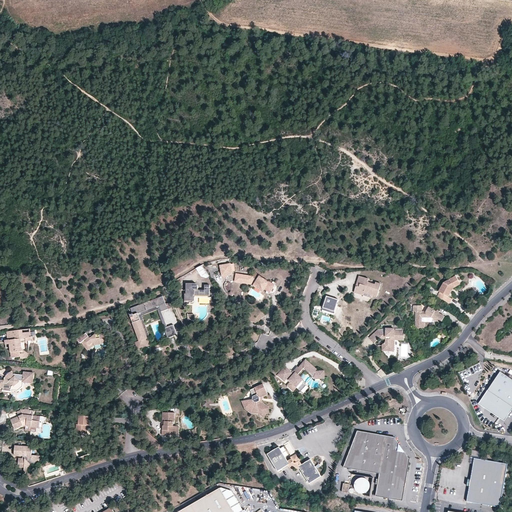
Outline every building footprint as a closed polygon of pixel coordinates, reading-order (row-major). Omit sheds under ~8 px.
[(201,264),(195,268),(202,279),(208,275),(201,264)] [(222,275),(231,274),(229,265),(220,266),(222,275)] [(265,289),(267,290),(270,291),(273,285),(271,283),(268,282),(259,277),(257,280),(252,277),(236,275),(235,281),(251,283),(262,291),(264,288),(265,289)] [(359,287),(356,286),(354,292),(364,295),(365,292),(377,296),(381,284),(376,282),(375,284),(368,282),(369,278),(359,275),(357,282),(360,284),(359,287)] [(438,296),(449,303),(452,298),(448,296),(454,287),(453,285),(459,282),(455,276),(444,282),(438,291),(440,292),(438,296)] [(195,303),(209,303),(209,285),(205,285),(205,290),(198,290),(198,287),(197,286),(196,285),(196,284),(185,284),(185,290),(187,290),(187,293),(185,294),(185,304),(190,304),(190,302),(193,302),(194,300),(195,300),(195,303)] [(338,299),(326,295),(322,307),(334,311),(338,299)] [(161,312),(167,310),(162,297),(130,308),(132,314),(130,315),(139,341),(135,342),(137,349),(149,345),(137,311),(158,304),(161,312)] [(440,322),(444,315),(438,312),(436,311),(428,306),(425,311),(422,311),(421,305),(413,305),(413,311),(415,311),(415,325),(421,325),(422,321),(421,317),(431,317),(440,322)] [(168,339),(177,335),(175,332),(173,333),(171,329),(174,328),(173,325),(164,328),(168,339)] [(394,340),(404,340),(404,334),(402,334),(402,330),(394,330),(394,329),(386,328),(385,334),(383,334),(378,329),(369,338),(374,343),(379,338),(385,339),(385,340),(378,347),(383,351),(394,352),(394,340)] [(29,329),(7,332),(8,339),(8,340),(13,339),(13,342),(9,342),(9,347),(11,358),(20,357),(20,359),(25,358),(24,353),(22,351),(22,348),(21,341),(25,341),(28,337),(30,337),(29,329)] [(100,343),(108,342),(107,333),(99,334),(99,333),(95,333),(94,333),(91,335),(90,334),(84,338),(84,339),(81,342),(86,349),(93,344),(100,343)] [(8,340),(8,339),(5,340),(5,348),(9,347),(9,342),(13,342),(13,339),(8,340)] [(309,363),(305,360),(298,368),(300,370),(297,374),(294,371),(292,374),(291,373),(285,368),(279,375),(285,380),(286,379),(288,380),(291,377),(293,379),(292,381),(290,383),(289,384),(295,389),(297,387),(301,390),(306,384),(299,377),(306,370),(313,377),(322,377),(322,375),(323,375),(324,374),(324,373),(323,372),(322,372),(322,371),(315,371),(314,370),(316,369),(312,365),(311,367),(311,366),(311,365),(312,365),(311,364),(311,363),(310,363),(309,364),(308,364),(309,363)] [(22,382),(23,383),(32,383),(33,373),(24,372),(23,375),(13,374),(13,375),(11,372),(5,376),(9,380),(6,383),(3,383),(3,381),(0,380),(0,387),(2,388),(5,388),(5,391),(11,391),(11,387),(13,386),(14,386),(19,382),(19,381),(23,381),(22,382)] [(511,409),(511,380),(499,372),(481,400),(482,407),(500,419),(507,417),(511,409)] [(11,387),(11,391),(17,392),(23,387),(23,383),(22,382),(23,381),(19,381),(19,382),(14,386),(13,386),(11,387)] [(260,400),(260,397),(263,396),(267,394),(263,384),(250,390),(253,396),(253,398),(252,400),(247,402),(249,407),(248,410),(251,412),(258,410),(258,413),(263,416),(269,408),(262,402),(261,402),(260,400)] [(32,427),(39,428),(40,421),(36,421),(32,420),(33,415),(30,415),(31,410),(21,409),(20,411),(22,414),(10,419),(13,425),(16,423),(18,428),(23,425),(32,426),(32,427)] [(164,435),(177,435),(177,426),(173,426),(173,421),(174,421),(175,413),(163,412),(162,421),(164,421),(164,425),(163,425),(163,430),(164,430),(164,435)] [(76,433),(87,434),(88,428),(88,425),(90,425),(91,416),(79,416),(79,424),(76,424),(76,433)] [(376,497),(402,501),(409,458),(408,458),(404,452),(395,450),(397,443),(393,437),(393,436),(357,432),(344,468),(380,474),(376,497)] [(32,447),(15,446),(15,450),(16,450),(16,455),(24,456),(23,459),(21,459),(21,460),(19,461),(18,462),(19,463),(19,464),(20,464),(22,465),(25,465),(24,467),(24,468),(30,469),(30,467),(31,461),(32,461),(32,462),(33,463),(34,463),(35,462),(36,462),(36,455),(32,455),(32,447)] [(309,483),(321,476),(310,459),(302,464),(300,460),(300,457),(297,453),(292,455),(292,458),(288,460),(279,447),(267,453),(278,471),(288,465),(289,466),(298,468),(300,468),(309,483)] [(470,479),(469,485),(467,501),(470,501),(500,507),(507,464),(474,458),(473,465),(470,479)] [(353,478),(353,492),(368,492),(369,478),(353,478)] [(244,511),(232,490),(221,487),(177,511),(244,511)]
